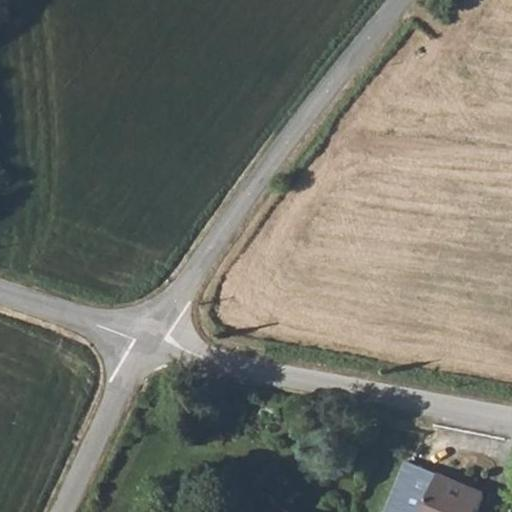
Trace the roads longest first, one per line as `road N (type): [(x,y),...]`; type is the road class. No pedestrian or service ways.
road 1 (tertiary): [(152,341),(343,70),(403,0)]
road 2 (tertiary): [(511,415),(219,361),(152,341)]
road 3 (tertiary): [(152,341),(64,511)]
road 4 (tertiary): [(0,293),(152,341)]
